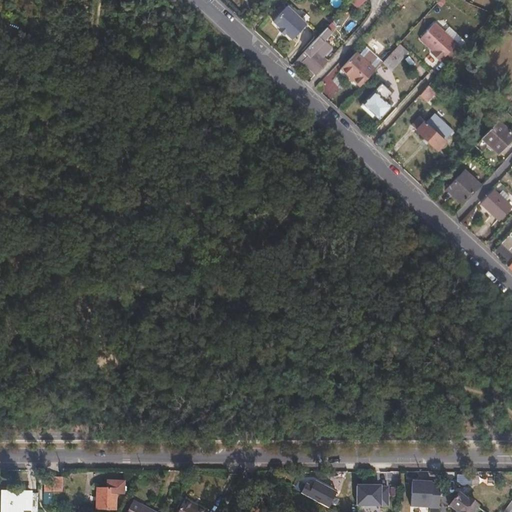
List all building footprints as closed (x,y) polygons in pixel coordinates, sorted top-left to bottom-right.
[(305,24),(286,7),(272,22),(278,28),(284,34),(291,40),(305,24)] [(319,58),(329,47),(322,41),(330,32),(326,28),(295,61),(301,65),(302,64),(307,69),(306,71),(309,73),(311,71),(315,75),(322,68),(325,63),(319,58)] [(447,55),(452,49),(440,37),(436,41),(435,42),(425,33),(410,48),(410,49),(423,61),(432,71),(438,76),(452,60),(447,55)] [(399,45),(382,60),(390,69),(407,54),(399,45)] [(375,71),(357,52),(341,69),(360,87),(375,71)] [(432,71),(423,61),(421,64),(430,73),(432,71)] [(391,106),(384,100),(391,92),(381,83),(374,90),(361,103),(378,119),(391,106)] [(426,108),(438,95),(428,86),(416,99),(426,108)] [(444,140),(453,131),(434,114),(425,123),(419,118),(411,127),(436,151),(445,141),(444,140)] [(497,154),(511,138),(511,135),(497,121),(480,139),(484,142),(491,149),(497,154)] [(461,204),(479,184),(466,172),(447,191),(461,204)] [(511,208),(494,191),(482,205),(500,222),(511,208)] [(511,249),(511,231),(495,250),(507,260),(511,254),(511,249)] [(327,505),(335,489),(308,475),(300,491),(327,505)] [(472,485),(472,475),(457,475),(457,485),(472,485)] [(106,481),(106,489),(115,489),(115,495),(123,494),(123,481),(106,481)] [(431,482),(412,481),(411,507),(439,508),(440,484),(431,483),(431,482)] [(388,505),(388,488),(373,487),(373,486),(356,486),(356,504),(388,505)] [(115,495),(115,489),(106,489),(97,489),(97,490),(94,490),(95,508),(97,509),(97,510),(115,510),(115,495)] [(482,511),(483,511),(467,498),(466,500),(457,493),(448,505),(456,511),(482,511)] [(30,511),(31,494),(4,494),(3,511),(30,511)] [(150,511),(133,502),(128,511),(150,511)] [(204,511),(184,502),(179,511),(204,511)]
